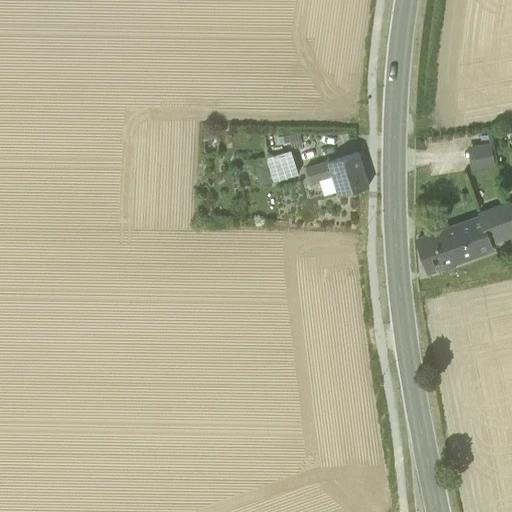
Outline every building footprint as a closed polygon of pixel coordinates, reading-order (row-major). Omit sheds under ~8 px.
[(303,147),(299,132),(288,135),(292,150),(303,147)] [(496,166),(492,144),(469,148),(473,171),(496,166)] [(272,159),(275,168),(294,162),(291,153),(272,159)] [(358,153),(329,161),(334,175),(339,191),(340,195),(368,186),(358,153)] [(275,168),(272,159),(252,165),(258,187),(276,181),(272,169),(275,168)] [(318,180),(334,175),(329,161),(307,168),(311,182),(318,180)] [(298,175),(294,162),(275,168),(272,169),(276,181),(298,175)] [(339,191),(334,175),(318,180),(323,196),(339,191)] [(481,217),(490,242),(491,241),(511,233),(511,203),(511,200),(479,211),(481,217)] [(420,239),(430,269),(493,246),(491,241),(490,242),(481,217),(420,239)]
